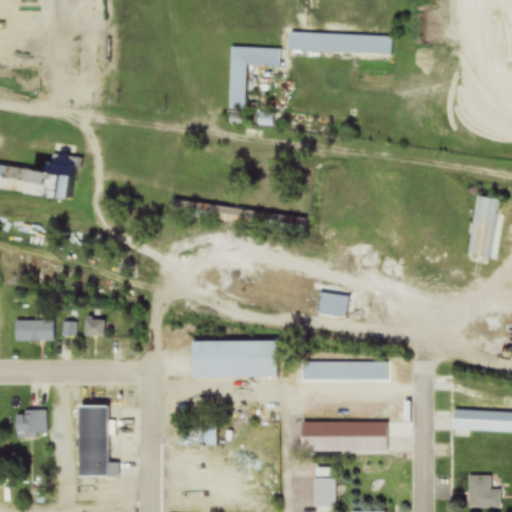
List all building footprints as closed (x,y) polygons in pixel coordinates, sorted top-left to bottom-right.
[(392,54),(392,36),(289,34),(289,52),(392,54)] [(247,67),(280,68),(281,49),(231,48),(229,111),(245,111),(247,67)] [(0,166),(0,190),(72,198),(76,165),(45,162),(44,171),(0,166)] [(500,199),(476,196),(469,256),(493,259),(500,199)] [(172,201),(170,217),(305,234),(307,218),(172,201)] [(319,316),(348,316),(348,295),(319,295),(319,316)] [(85,338),(105,338),(105,321),(85,321),(85,338)] [(55,322),(16,322),(16,342),(55,342),(55,322)] [(192,378),(278,378),(278,341),(192,341),(192,378)] [(387,363),(302,362),(302,381),(387,381),(387,363)] [(77,404),(110,404),(110,477),(77,477),(77,404)] [(47,438),(47,412),(16,412),(16,438),(47,438)] [(301,424),(301,454),(388,454),(388,424),(301,424)] [(501,508),(501,491),(491,491),(491,477),(469,477),(469,508),(501,508)] [(336,478),(315,478),(315,507),(336,507),(336,478)]
